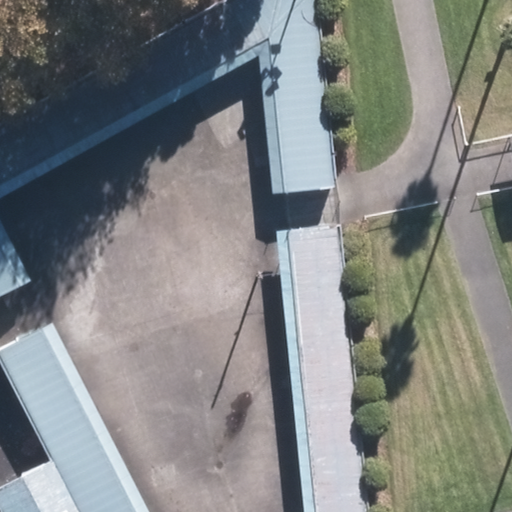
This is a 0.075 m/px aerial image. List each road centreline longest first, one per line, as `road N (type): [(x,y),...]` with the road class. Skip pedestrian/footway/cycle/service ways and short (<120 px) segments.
road 1 (unknown): [(511,161),(258,208),(0,319)]
road 2 (unknown): [(412,0),(451,173)]
